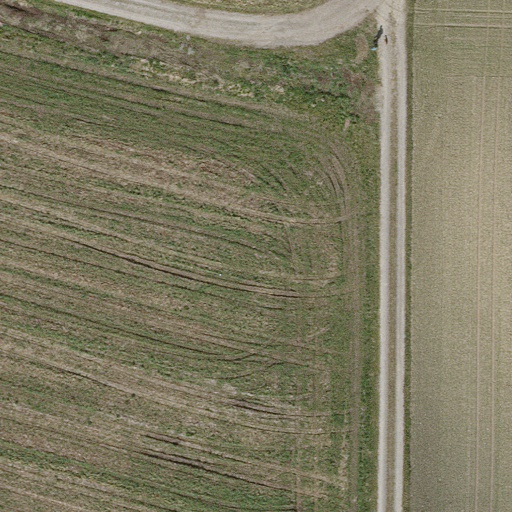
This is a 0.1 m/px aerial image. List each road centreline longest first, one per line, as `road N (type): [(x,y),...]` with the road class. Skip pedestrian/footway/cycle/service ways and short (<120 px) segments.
road 1 (track): [(391,0),(387,511)]
road 2 (track): [(356,0),(296,26),(203,19),(124,0)]
